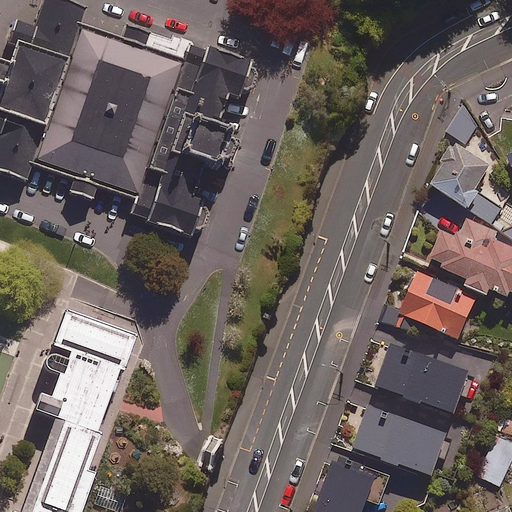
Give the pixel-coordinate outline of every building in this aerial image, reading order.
[(84,6),(64,0),(41,0),(33,24),(14,18),(7,39),(13,41),(6,61),(0,59),(0,175),(26,184),(32,167),(69,179),(64,193),(92,202),(96,190),(129,201),(124,215),(189,236),(192,228),(199,225),(204,213),(199,204),(201,199),(191,196),(202,161),(216,166),(230,125),(216,120),(225,93),(236,97),(239,88),(248,85),(253,74),(248,64),(249,61),(205,46),(204,50),(187,44),(182,57),(143,44),(147,31),(127,25),(123,36),(79,22),(84,6)] [(478,126),(465,104),(447,131),(465,143),(478,126)] [(491,165),(457,141),(430,181),(493,224),(504,208),(475,188),(491,165)] [(494,232),(466,220),(459,236),(443,229),(429,260),(468,277),(466,282),(487,292),(490,285),(511,295),(511,244),(492,236),(494,232)] [(477,296),(418,269),(399,311),(458,337),(477,296)] [(82,511),(139,343),(65,319),(34,410),(51,415),(18,511),(82,511)] [(470,369),(391,343),(377,385),(456,411),(470,369)] [(448,429),(370,403),(356,447),(433,473),(448,429)] [(511,460),(511,442),(496,435),(478,475),(501,486),(511,460)] [(212,437),(201,466),(212,469),(222,441),(212,437)] [(379,504),(388,481),(332,459),(312,511),(361,511),(367,499),(379,504)]
